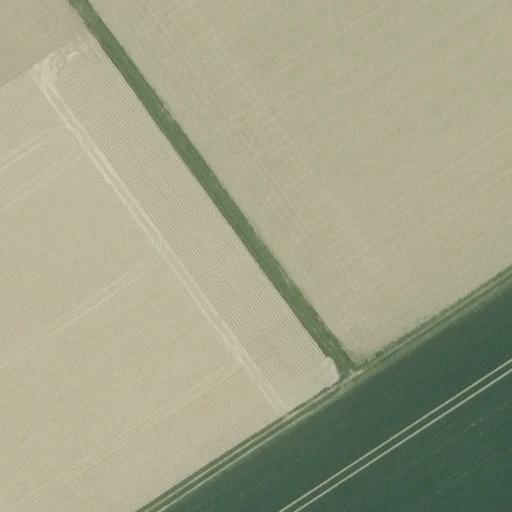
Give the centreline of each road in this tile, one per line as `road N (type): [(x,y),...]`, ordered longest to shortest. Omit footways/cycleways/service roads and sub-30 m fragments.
road 1 (track): [(73,0),(351,376),(511,271)]
road 2 (track): [(351,376),(149,511)]
